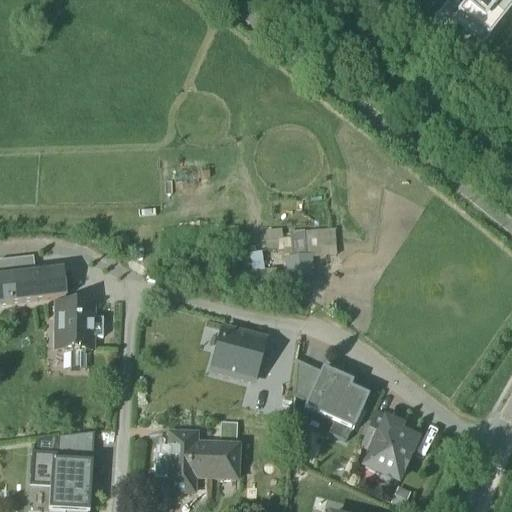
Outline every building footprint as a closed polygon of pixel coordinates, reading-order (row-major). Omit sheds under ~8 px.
[(485,58),(511,16),(511,0),(465,0),(460,8),(449,1),(434,25),(485,58)] [(284,261),(286,286),(313,283),(310,258),(284,261)] [(63,274),(0,277),(0,305),(65,302),(63,274)] [(93,308),(56,307),(55,353),(65,353),(85,354),(92,354),(93,341),(102,341),(103,322),(93,322),(93,308)] [(262,344),(223,333),(213,372),(252,382),(262,344)] [(85,354),(65,353),(64,374),(85,374),(85,354)] [(353,386),(322,372),(306,406),(308,407),(304,415),(350,436),(368,397),(351,389),(353,386)] [(253,406),(236,405),(235,422),(252,423),(253,406)] [(375,417),(360,450),(372,455),(373,456),(387,426),(388,423),(375,417)] [(399,432),(387,426),(373,456),(372,455),(365,471),(380,478),(379,481),(393,488),(395,484),(397,485),(415,445),(397,437),(399,432)] [(237,427),(220,427),(219,450),(236,450),(237,427)] [(195,439),(170,438),(168,496),(193,497),(194,482),(236,483),(237,451),(236,450),(219,450),(195,449),(195,439)] [(87,465),(51,463),(47,511),(88,511),(91,484),(86,483),(87,465)]
